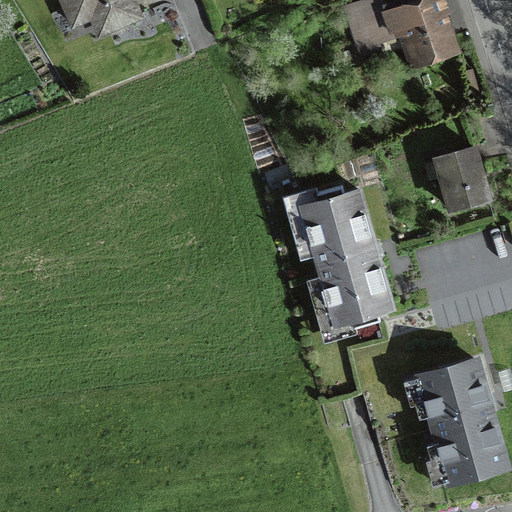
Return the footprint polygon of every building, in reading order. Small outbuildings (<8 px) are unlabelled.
[(110,29),(137,17),(130,0),(61,0),(72,25),(102,11),(110,29)] [(401,0),(384,6),(381,0),(369,0),(345,10),(362,58),(377,53),(374,45),(393,38),(391,32),(405,27),(411,44),(404,47),(410,64),(451,49),(434,0),(401,0)] [(472,147),(435,158),(450,210),(487,199),(472,147)] [(350,316),(353,328),(379,321),(376,313),(390,309),(357,190),(343,194),(340,186),(315,194),(318,205),(305,209),(309,224),(306,225),(307,225),(304,226),(327,307),(332,305),(336,320),(350,316)] [(510,470),(476,358),(405,380),(439,491),(510,470)]
